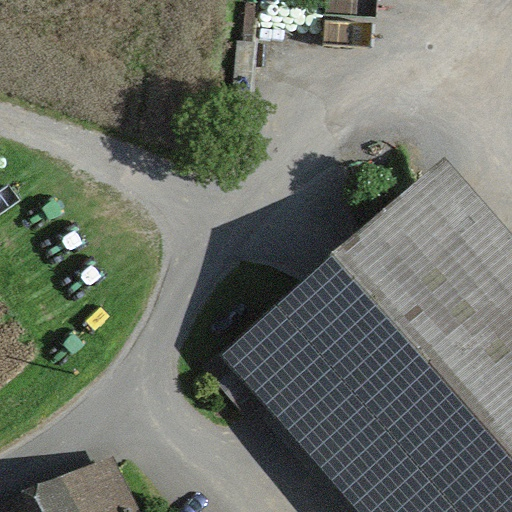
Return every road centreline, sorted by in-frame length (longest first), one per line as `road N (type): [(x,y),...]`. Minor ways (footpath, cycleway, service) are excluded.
road 1 (unclassified): [(320,132),(218,226),(139,390),(0,472)]
road 2 (track): [(218,226),(103,159),(0,126)]
road 3 (track): [(500,0),(457,49),(320,132)]
